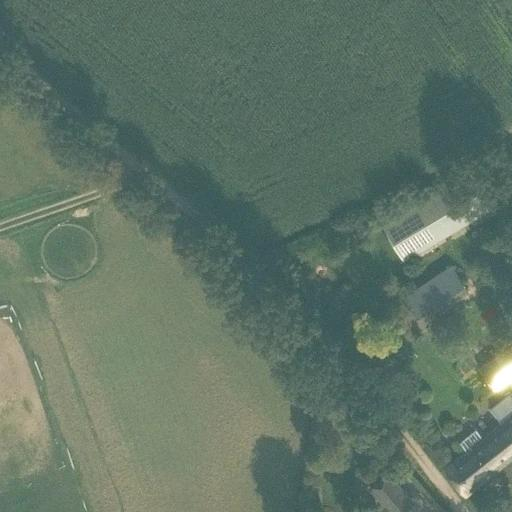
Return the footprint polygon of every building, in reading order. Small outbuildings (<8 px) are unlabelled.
[(467,173),(383,224),(405,261),(489,210),(467,173)] [(470,292),(450,263),(403,296),(422,324),(470,292)] [(504,381),(488,360),(479,367),(495,388),(504,381)] [(511,455),(511,396),(510,394),(491,408),(502,421),(483,436),(476,428),(460,440),(467,449),(444,467),(465,493),(511,455)] [(402,511),(414,503),(389,472),(370,487),(390,511),(402,511)]
